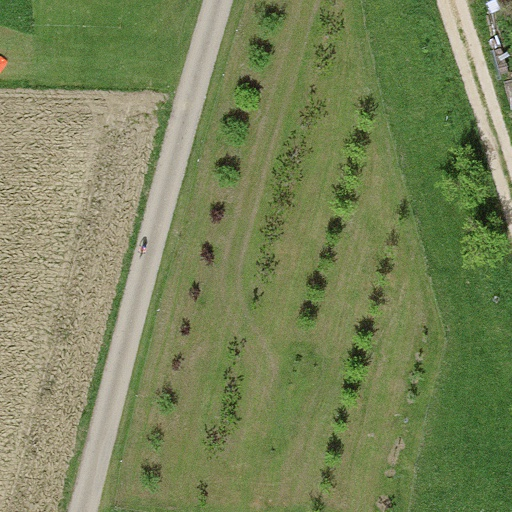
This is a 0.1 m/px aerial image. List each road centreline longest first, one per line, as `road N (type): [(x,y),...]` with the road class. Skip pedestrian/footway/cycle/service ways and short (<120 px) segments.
road 1 (unclassified): [(90,511),(222,0)]
road 2 (track): [(443,0),(511,212)]
